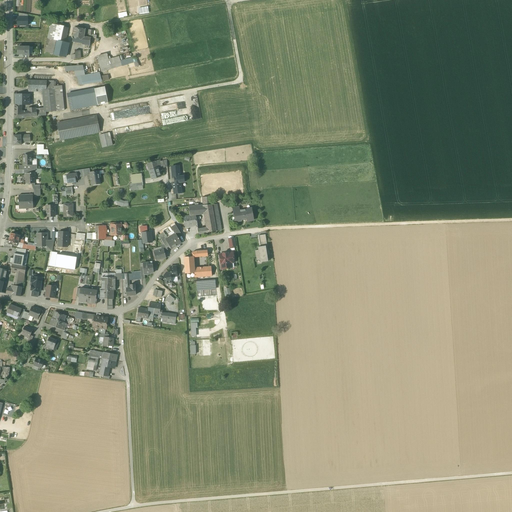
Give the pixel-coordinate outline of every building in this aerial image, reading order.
[(147,6),(137,8),(138,14),(148,12),(147,6)] [(28,26),(28,18),(19,18),(18,18),(18,26),(28,26)] [(51,25),(48,39),(57,40),(60,26),(51,25)] [(60,26),(57,40),(65,42),(68,28),(60,26)] [(74,28),(73,35),(80,36),(84,37),(85,34),(86,29),(74,28)] [(79,40),(80,36),(73,35),(72,42),(81,44),(82,44),(83,40),(79,40)] [(81,45),(89,46),(91,38),(88,38),(84,37),(80,36),(79,40),(83,40),(82,44),(81,44),(81,45)] [(53,55),(57,40),(48,39),(45,53),(53,55)] [(68,43),(65,42),(57,40),(53,55),(64,58),(68,43)] [(72,55),(72,60),(80,59),(79,51),(74,51),(75,54),(72,55)] [(97,57),(100,68),(110,64),(109,60),(107,54),(97,57)] [(111,69),(121,67),(120,61),(119,57),(109,60),(110,64),(111,69)] [(132,58),(120,61),(121,67),(133,63),(132,58)] [(111,69),(110,64),(100,68),(101,73),(111,69)] [(73,77),(77,87),(102,82),(102,81),(100,73),(99,72),(85,75),(83,66),(63,67),(64,72),(71,71),(71,77),(73,77)] [(44,91),(44,94),(54,93),(54,86),(54,81),(28,80),(28,90),(44,91)] [(62,86),(54,86),(54,93),(56,111),(64,111),(62,86)] [(104,87),(94,89),(98,105),(108,103),(107,100),(105,87),(104,87)] [(70,111),(98,105),(94,89),(67,94),(70,111)] [(56,111),(54,93),(44,94),(45,108),(46,112),(56,111)] [(29,95),(15,95),(15,104),(22,104),(22,105),(29,105),(29,95)] [(22,105),(22,104),(15,104),(14,104),(14,120),(28,118),(28,111),(22,112),(22,105)] [(117,111),(110,112),(113,128),(150,121),(148,112),(150,112),(149,105),(141,106),(141,104),(116,108),(117,111)] [(28,111),(28,118),(37,116),(36,109),(36,108),(28,109),(28,111)] [(46,115),(46,112),(45,108),(36,109),(37,116),(46,115)] [(57,123),(61,140),(88,134),(100,132),(96,115),(57,123)] [(99,135),(102,148),(112,146),(110,137),(109,133),(99,135)] [(13,136),(13,145),(21,145),(21,142),(21,135),(13,136)] [(23,155),(24,165),(32,165),(31,159),(31,155),(23,155)] [(161,176),(158,170),(156,162),(148,164),(152,179),(161,176)] [(172,177),(173,178),(174,178),(174,177),(180,177),(179,166),(171,167),(172,177)] [(90,172),(90,174),(91,180),(91,184),(100,183),(98,171),(90,172)] [(66,176),(67,184),(76,182),(76,178),(77,178),(77,177),(77,173),(75,174),(66,175),(66,176)] [(25,174),(26,184),(35,184),(34,174),(31,174),(25,174)] [(131,175),(132,184),(142,182),(141,174),(131,175)] [(179,194),(180,194),(182,194),(183,194),(182,191),(181,191),(181,183),(180,182),(175,183),(174,183),(173,184),(174,194),(179,193),(179,194)] [(202,198),(203,205),(212,205),(211,197),(202,198)] [(122,207),(129,207),(129,201),(125,202),(116,198),(114,204),(122,207)] [(216,204),(212,205),(216,226),(217,231),(221,230),(216,204)] [(64,212),(64,217),(74,217),(73,205),(64,205),(64,212)] [(195,215),(204,214),(203,205),(189,207),(189,216),(195,215)] [(212,205),(203,205),(204,214),(207,228),(216,226),(212,205)] [(47,214),(47,217),(54,217),(54,206),(47,206),(47,209),(46,209),(46,214),(47,214)] [(247,219),(247,222),(254,220),(252,209),(240,211),(233,212),(234,217),(236,217),(237,221),(242,221),(242,220),(247,219)] [(183,217),(185,227),(197,224),(195,215),(189,216),(183,217)] [(111,236),(122,235),(121,223),(111,223),(111,236)] [(176,235),(180,233),(176,225),(171,228),(174,232),(175,234),(175,235),(176,235)] [(58,247),(67,247),(68,232),(59,232),(58,238),(58,247)] [(142,233),(143,243),(152,242),(151,232),(147,232),(142,233)] [(167,248),(170,246),(166,239),(167,238),(164,232),(159,236),(164,245),(167,248)] [(18,243),(18,242),(19,240),(19,239),(20,236),(20,235),(11,233),(9,241),(11,241),(18,243)] [(39,247),(47,246),(47,241),(46,233),(37,234),(37,238),(38,238),(39,247)] [(172,236),(167,238),(166,239),(170,246),(171,249),(172,248),(175,246),(176,246),(181,243),(176,235),(175,235),(172,237),(172,236)] [(259,236),(261,247),(262,246),(267,246),(265,235),(259,236)] [(28,243),(27,245),(33,246),(36,247),(37,247),(37,238),(34,238),(34,244),(28,243)] [(11,241),(9,241),(5,240),(2,247),(11,248),(12,245),(10,244),(11,241)] [(77,255),(79,255),(81,245),(73,244),(72,254),(77,255)] [(267,255),(266,251),(266,247),(263,248),(262,246),(261,247),(258,247),(258,250),(260,260),(260,262),(268,261),(267,255)] [(154,252),(155,260),(166,258),(164,252),(164,250),(162,250),(154,252)] [(75,270),(77,258),(67,257),(67,253),(57,252),(57,253),(52,252),(49,266),(75,270)] [(234,257),(233,252),(219,254),(221,268),(231,266),(231,263),(234,262),(233,258),(234,257)] [(24,256),(24,255),(18,254),(16,254),(14,253),(13,258),(9,258),(8,264),(12,264),(22,266),(24,256)] [(184,257),(185,274),(194,273),(195,273),(194,268),(194,257),(192,257),(184,257)] [(143,267),(144,275),(145,275),(148,274),(148,273),(153,273),(152,265),(148,265),(148,263),(143,263),(143,267)] [(11,271),(18,273),(25,274),(26,267),(22,266),(12,264),(11,271)] [(194,273),(195,277),(212,276),(211,267),(208,267),(194,268),(195,273),(194,273)] [(0,268),(0,281),(4,282),(6,275),(8,275),(9,271),(0,268)] [(18,273),(16,286),(22,287),(25,274),(18,273)] [(39,291),(40,291),(41,285),(42,278),(41,278),(34,277),(32,277),(31,282),(33,282),(32,286),(31,290),(32,290),(39,291)] [(215,281),(196,282),(196,286),(197,290),(216,289),(215,281)] [(47,285),(45,297),(54,298),(56,286),(47,285)] [(21,297),(22,287),(16,286),(13,286),(12,289),(7,288),(6,294),(9,294),(21,297)] [(126,289),(126,295),(136,295),(135,288),(134,286),(131,286),(131,287),(130,287),(130,289),(126,289)] [(79,302),(87,303),(89,291),(85,291),(85,289),(81,288),(81,289),(80,295),(79,298),(79,302)] [(89,290),(89,291),(87,303),(96,304),(97,299),(96,299),(97,291),(94,290),(93,291),(92,291),(89,290)] [(165,300),(170,304),(174,299),(169,295),(165,300)] [(154,314),(161,315),(162,312),(162,313),(162,311),(160,310),(161,304),(156,303),(154,314)] [(7,313),(18,317),(21,309),(15,307),(10,305),(7,313)] [(33,317),(38,319),(39,315),(40,315),(40,314),(41,310),(38,309),(37,310),(31,307),(29,313),(29,315),(30,315),(33,316),(33,317)] [(148,319),(149,313),(148,313),(149,309),(139,308),(136,323),(140,323),(141,318),(148,319)] [(29,313),(24,311),(21,319),(28,322),(30,315),(29,315),(29,313)] [(54,312),(52,318),(64,323),(66,316),(54,312)] [(176,314),(162,313),(162,312),(161,315),(161,318),(162,318),(167,319),(166,322),(166,323),(175,324),(176,314)] [(50,325),(61,329),(64,323),(52,318),(50,325)] [(30,336),(30,335),(33,329),(30,328),(29,329),(24,326),(21,334),(25,336),(26,334),(30,336)] [(47,344),(54,347),(57,341),(49,338),(47,344)] [(103,345),(112,346),(113,339),(108,338),(104,338),(103,345)] [(98,358),(103,359),(104,353),(90,350),(89,356),(98,358)] [(104,353),(103,359),(116,361),(117,355),(104,353)] [(86,369),(95,371),(98,358),(89,356),(86,369)] [(45,366),(43,365),(44,361),(36,358),(33,365),(34,365),(39,367),(41,368),(44,369),(45,366)] [(114,368),(116,361),(103,359),(100,375),(103,375),(108,376),(109,367),(114,368)] [(4,366),(1,366),(2,363),(0,362),(0,377),(9,379),(10,369),(4,368),(4,366)]
